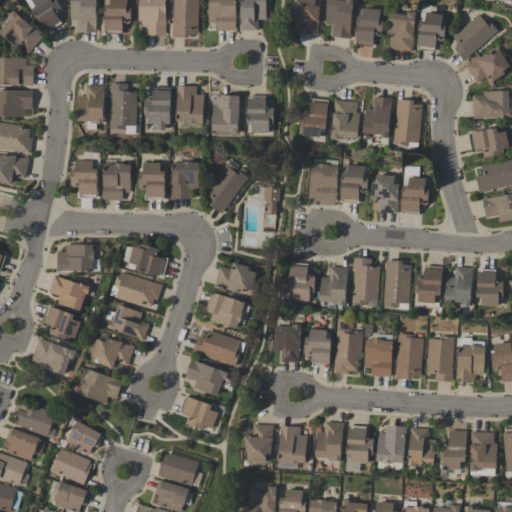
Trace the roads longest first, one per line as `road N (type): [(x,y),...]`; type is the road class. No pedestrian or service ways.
road 1 (residential): [(12,328),(57,154),(65,64)]
road 2 (residential): [(300,398),(511,407)]
road 3 (residential): [(0,213),(41,224),(183,228),(196,237)]
road 4 (residential): [(332,235),(511,244)]
road 5 (residential): [(65,64),(242,64)]
road 6 (residential): [(472,247),(449,167),(444,82)]
road 7 (residential): [(158,385),(199,254),(196,237)]
